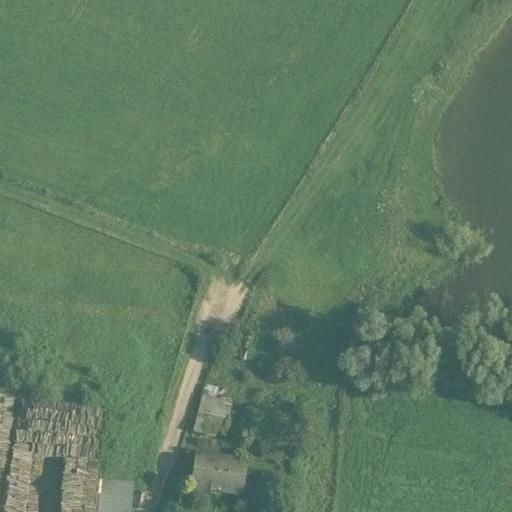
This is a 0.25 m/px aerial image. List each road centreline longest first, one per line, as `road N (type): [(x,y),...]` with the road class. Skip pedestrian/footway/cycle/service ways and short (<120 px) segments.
road 1 (track): [(0,187),(206,264),(223,293)]
road 2 (unclassified): [(146,511),(223,293)]
